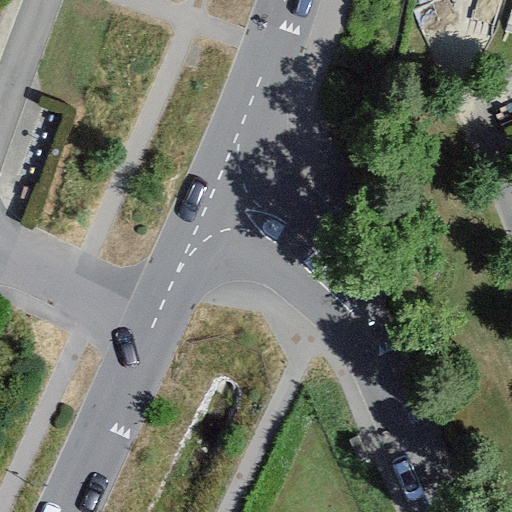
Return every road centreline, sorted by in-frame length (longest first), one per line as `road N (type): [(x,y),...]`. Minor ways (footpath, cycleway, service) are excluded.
road 1 (residential): [(70,511),(185,259)]
road 2 (residential): [(372,350),(351,268),(283,195),(245,117)]
road 3 (residential): [(185,259),(223,252),(282,270),(372,350)]
road 4 (residential): [(372,350),(442,511)]
road 5 (residential): [(185,259),(245,117)]
road 6 (residential): [(245,117),(289,0)]
